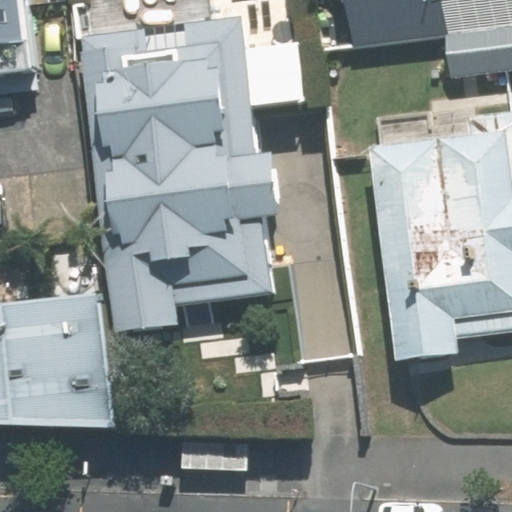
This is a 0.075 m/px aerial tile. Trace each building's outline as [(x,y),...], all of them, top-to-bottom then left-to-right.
[(0,0),(0,80),(43,75),(34,0),(0,0)] [(511,0),(353,0),(359,49),(449,39),(454,81),(511,74),(511,0)] [(91,39),(125,333),(190,326),(188,307),(277,297),(278,308),(354,299),(344,208),(293,214),(287,153),(268,156),(253,21),(192,27),(194,49),(159,53),(156,32),(91,39)] [(381,147),(404,363),(469,356),(468,341),(511,336),(511,115),(475,119),(477,136),(381,147)] [(0,426),(124,430),(107,296),(0,309),(0,426)]
